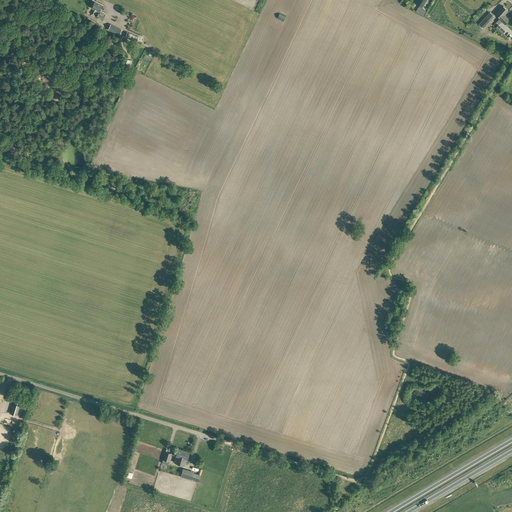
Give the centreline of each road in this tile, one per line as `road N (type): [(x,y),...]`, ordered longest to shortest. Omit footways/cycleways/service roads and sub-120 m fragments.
road 1 (unclassified): [(215,438),(0,373)]
road 2 (track): [(359,482),(215,438)]
road 3 (trunk): [(511,441),(391,511)]
road 4 (trunk): [(407,511),(511,450)]
